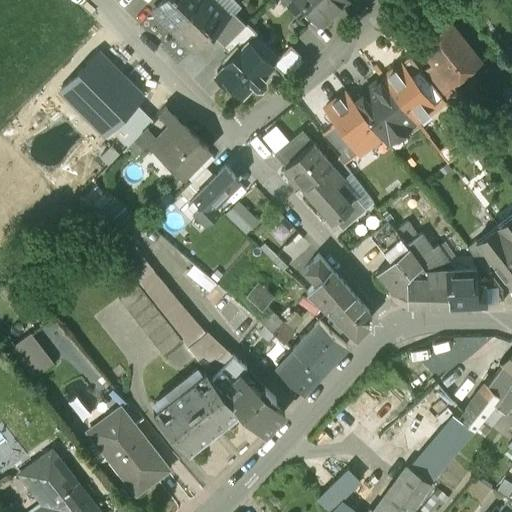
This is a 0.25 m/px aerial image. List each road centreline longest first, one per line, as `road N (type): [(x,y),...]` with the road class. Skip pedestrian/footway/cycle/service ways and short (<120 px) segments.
road 1 (residential): [(397,327),(217,511)]
road 2 (residential): [(251,166),(397,327)]
road 3 (residential): [(227,139),(337,57),(350,30),(388,0)]
road 4 (residential): [(89,0),(227,139)]
